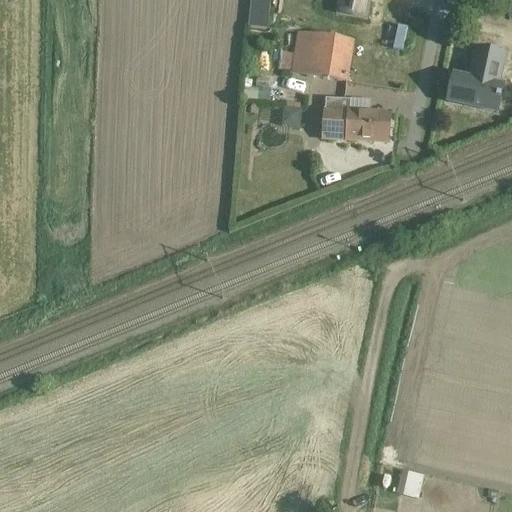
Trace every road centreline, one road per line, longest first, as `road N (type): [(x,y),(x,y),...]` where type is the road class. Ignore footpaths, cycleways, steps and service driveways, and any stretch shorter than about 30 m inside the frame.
road 1 (track): [(348,511),(390,279),(399,268),(430,264)]
road 2 (residential): [(421,140),(449,0)]
